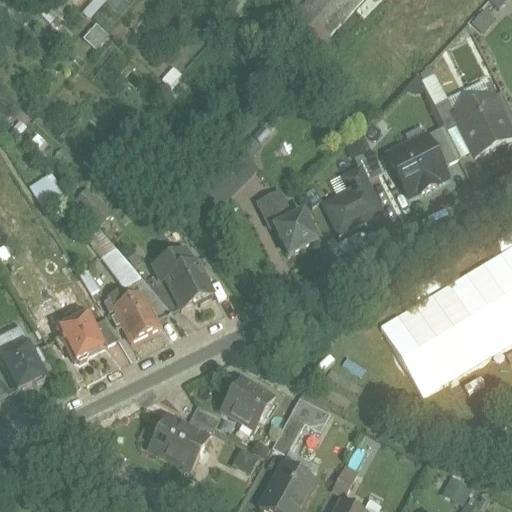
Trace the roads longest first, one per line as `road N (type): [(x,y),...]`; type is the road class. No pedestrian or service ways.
road 1 (residential): [(38,436),(511,191)]
road 2 (residential): [(177,511),(38,436)]
